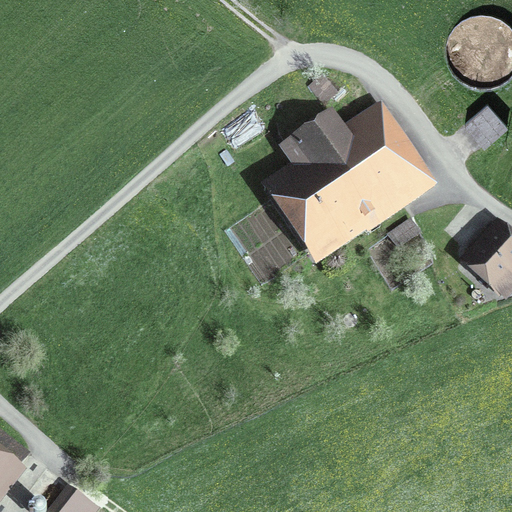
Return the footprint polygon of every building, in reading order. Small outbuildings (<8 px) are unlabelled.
[(507,125),(487,103),(465,122),(484,145),(507,125)] [(329,161),(283,193),(318,243),(422,173),(388,121),(349,147),(330,120),(333,118),(325,107),(290,130),(298,142),(304,137),(310,147),(317,142),(329,161)] [(410,219),(390,233),(398,245),(418,230),(410,219)] [(511,246),(498,235),(473,263),(509,295),(511,291),(511,246)] [(0,478),(22,451),(0,432),(0,478)]
